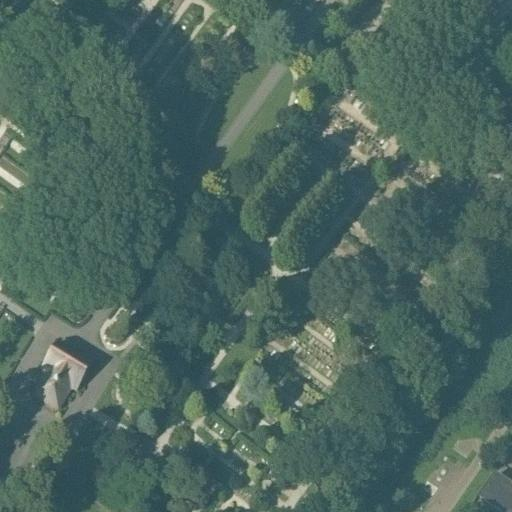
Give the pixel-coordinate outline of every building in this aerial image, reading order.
[(207,297),(216,286),(200,274),(191,285),(207,297)] [(36,392),(41,395),(60,406),(69,390),(75,394),(91,368),(56,347),(40,373),(45,376),(36,392)] [(134,460),(127,471),(157,489),(166,475),(150,465),(148,468),(141,464),(134,460)] [(511,511),(511,487),(497,477),(480,501),(495,511),(511,511)] [(137,485),(131,496),(155,510),(162,499),(138,485),(137,485)]
